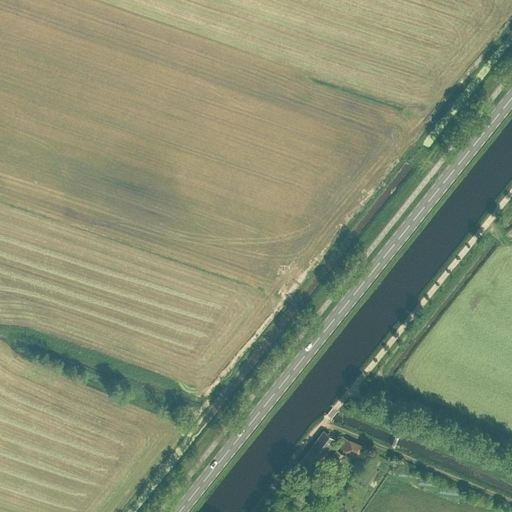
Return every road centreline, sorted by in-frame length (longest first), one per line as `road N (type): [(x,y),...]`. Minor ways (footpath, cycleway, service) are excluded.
road 1 (primary): [(179,511),(511,97)]
road 2 (unclassified): [(351,389),(511,190)]
road 3 (track): [(323,422),(511,502)]
